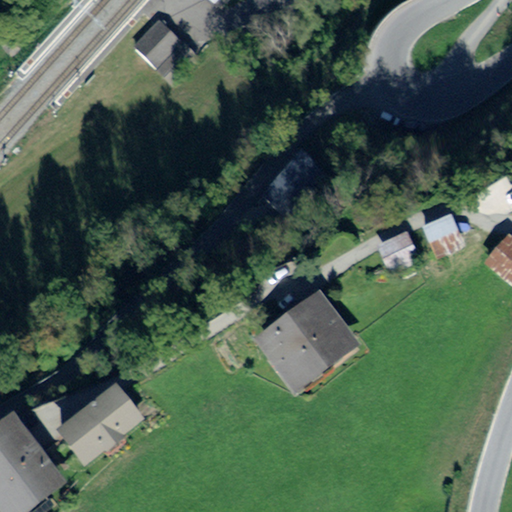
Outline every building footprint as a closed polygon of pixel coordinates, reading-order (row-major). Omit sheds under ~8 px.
[(159,18),(133,46),(168,79),(194,51),(159,18)] [(460,245),(449,219),(425,229),(436,255),(460,245)] [(511,274),(511,229),(481,254),(504,282),(511,274)] [(408,238),(387,249),(401,274),(421,263),(408,238)] [(316,294),(255,339),(291,387),(352,342),(316,294)] [(117,388),(57,432),(82,466),(142,421),(117,388)] [(20,511),(63,478),(10,412),(0,420),(0,511),(20,511)]
